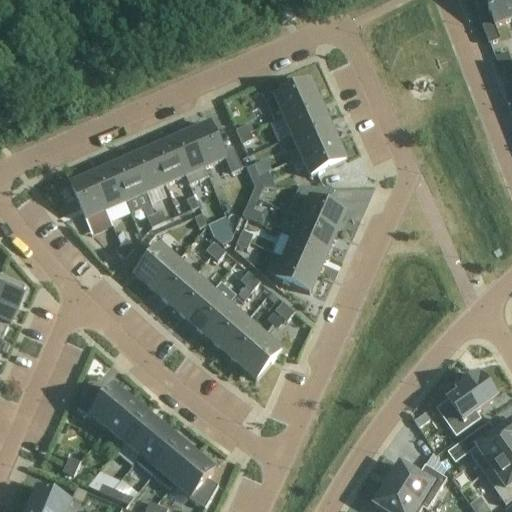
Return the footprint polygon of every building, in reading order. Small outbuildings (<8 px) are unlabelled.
[(482,0),(490,21),(480,25),(485,38),(488,47),(499,43),(494,32),(508,27),(511,25),(511,7),(509,0),(482,0)] [(286,1),(273,7),(281,26),(294,20),(286,1)] [(7,3),(0,5),(0,24),(14,18),(7,3)] [(274,100),(284,120),(318,105),(309,84),(274,100)] [(284,120),(292,140),(327,125),(318,105),(284,120)] [(292,140),(301,160),(336,144),(327,125),(292,140)] [(210,128),(191,136),(206,171),(225,163),(231,177),(242,172),(233,150),(222,155),(210,128)] [(235,133),(239,141),(250,136),(246,128),(235,133)] [(191,136),(171,145),(186,179),(206,171),(191,136)] [(250,136),(239,141),(242,148),(253,143),(250,136)] [(336,144),(301,160),(310,180),(345,165),(336,144)] [(171,145),(151,154),(166,188),(186,179),(171,145)] [(151,154),(131,162),(146,197),(166,188),(151,154)] [(131,162),(111,171),(126,206),(146,197),(131,162)] [(246,172),(251,183),(258,179),(253,168),(246,172)] [(111,171),(91,180),(106,214),(126,206),(111,171)] [(258,179),(251,183),(254,191),(263,191),(274,191),(267,175),(258,179)] [(106,214),(91,180),(70,189),(85,224),(106,214)] [(254,191),(250,199),(258,203),(263,191),(254,191)] [(258,203),(250,199),(246,210),(253,214),(258,203)] [(186,203),(191,214),(198,211),(193,200),(186,203)] [(310,201),(301,222),(336,237),(345,217),(310,201)] [(161,214),(154,217),(159,228),(166,225),(161,214)] [(159,228),(154,217),(146,221),(151,232),(159,228)] [(206,229),(201,218),(194,221),(199,232),(206,229)] [(301,222),(292,241),(327,257),(336,237),(301,222)] [(242,234),(239,241),(250,246),(253,239),(242,234)] [(250,246),(239,241),(235,249),(246,254),(250,246)] [(292,241),(284,261),(318,277),(327,257),(292,241)] [(126,243),(120,249),(129,257),(135,251),(126,243)] [(205,255),(211,260),(219,251),(216,248),(213,246),(205,255)] [(129,257),(120,249),(115,255),(124,263),(129,257)] [(152,294),(158,286),(177,265),(159,250),(134,278),(152,294)] [(219,251),(211,260),(217,266),(225,256),(219,251)] [(318,277),(284,261),(274,282),(309,297),(318,277)] [(152,294),(169,309),(194,280),(177,265),(158,286),(152,294)] [(240,285),(246,290),(254,281),(247,276),(240,285)] [(17,317),(19,318),(26,301),(25,301),(22,299),(26,289),(0,278),(0,309),(15,316),(17,317)] [(169,309),(187,324),(212,295),(194,280),(169,309)] [(254,281),(246,290),(252,295),(260,286),(254,281)] [(187,324),(204,338),(229,310),(212,295),(187,324)] [(274,315),(280,320),(288,311),(282,306),(274,315)] [(17,322),(19,318),(17,317),(15,316),(0,309),(0,337),(5,340),(8,332),(12,333),(17,322)] [(204,338),(221,353),(246,325),(229,310),(204,338)] [(288,311),(280,320),(286,325),(294,316),(288,311)] [(221,353),(239,368),(263,339),(246,325),(221,353)] [(263,339),(239,368),(256,384),(281,355),(263,339)] [(457,420),(446,428),(456,441),(480,423),(476,417),(496,402),(480,381),(479,381),(478,379),(455,394),(457,397),(446,405),(457,420)] [(90,419),(106,432),(129,404),(112,391),(105,399),(90,390),(76,413),(89,421),(90,419)] [(106,432),(123,446),(146,418),(129,404),(106,432)] [(135,465),(136,465),(163,432),(146,418),(123,446),(140,459),(135,465)] [(511,426),(468,457),(483,478),(511,457),(511,426)] [(136,465),(153,479),(180,446),(163,432),(136,465)] [(153,479),(170,493),(197,459),(180,446),(153,479)] [(455,466),(468,457),(460,446),(447,455),(455,466)] [(511,457),(483,478),(505,509),(511,503),(511,457)] [(197,459),(170,493),(175,487),(190,500),(189,502),(205,511),(219,489),(208,482),(214,474),(197,459)] [(62,475),(73,480),(80,466),(69,461),(62,475)] [(423,511),(427,511),(446,483),(424,469),(418,479),(399,468),(398,471),(395,469),(388,479),(391,481),(386,489),(422,511),(423,511)] [(99,496),(110,501),(113,493),(102,488),(99,496)] [(422,511),(386,489),(374,508),(379,511),(422,511)] [(37,492),(28,511),(67,511),(70,506),(37,492)] [(113,493),(110,501),(121,505),(124,498),(113,493)]
